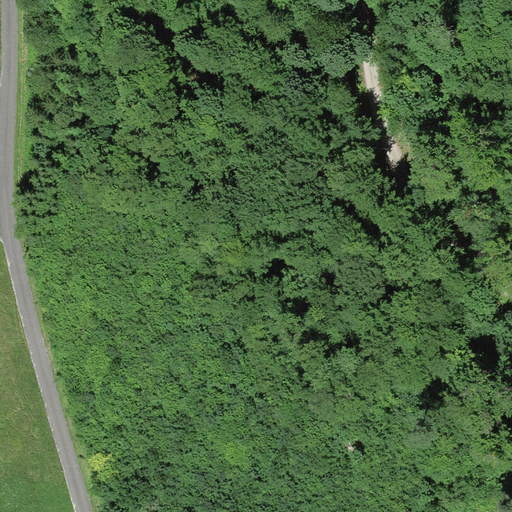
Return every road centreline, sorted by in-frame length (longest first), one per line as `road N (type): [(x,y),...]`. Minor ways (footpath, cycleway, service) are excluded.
road 1 (unclassified): [(81,511),(46,394),(9,212),(14,0)]
road 2 (track): [(361,0),(374,102),(414,196),(511,291)]
